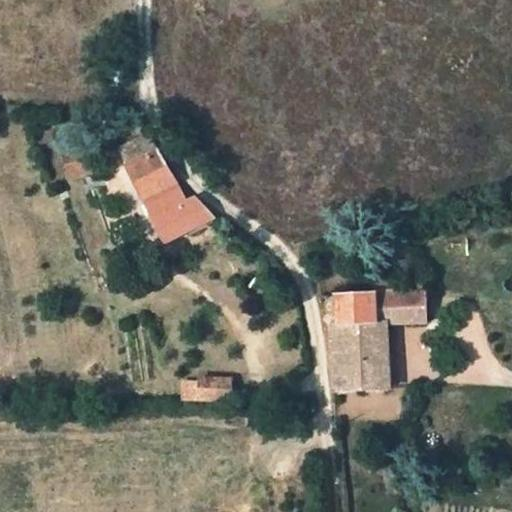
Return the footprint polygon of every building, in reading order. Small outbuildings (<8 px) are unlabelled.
[(60,123),(60,177),(86,176),(86,122),(60,123)] [(212,220),(198,200),(187,204),(174,182),(176,181),(156,148),(153,144),(138,152),(142,162),(127,170),(164,246),(212,220)] [(384,324),(425,322),(424,293),(329,297),(331,350),(332,391),(387,389),(384,324)] [(437,321),(425,322),(425,339),(438,339),(437,321)] [(233,379),(201,378),(201,398),(232,399),(233,379)]
